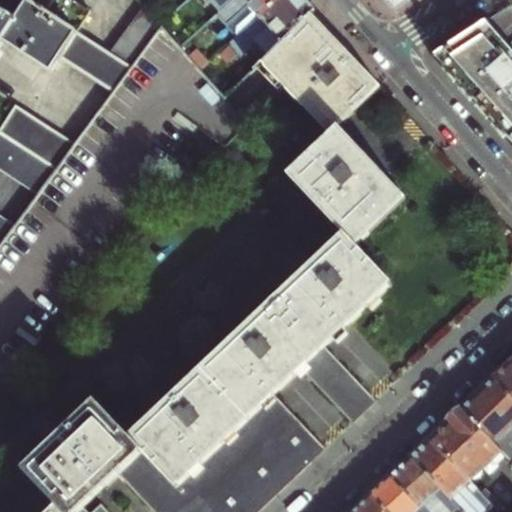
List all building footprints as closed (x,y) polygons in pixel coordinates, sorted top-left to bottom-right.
[(27,0),(0,0),(0,50),(6,42),(53,72),(62,58),(66,61),(115,92),(133,68),(111,53),(79,33),(27,0)] [(27,0),(79,33),(92,11),(75,0),(27,0)] [(209,0),(221,12),(234,0),(209,0)] [(234,0),(221,12),(217,15),(237,38),(280,0),(234,0)] [(280,0),(237,38),(228,46),(233,52),(237,47),(239,49),(247,42),(264,61),(310,15),(314,11),(304,0),(280,0)] [(384,0),(394,11),(410,0),(384,0)] [(111,53),(133,68),(162,29),(144,8),(111,53)] [(310,15),(264,61),(261,64),(328,135),(286,175),(341,234),(128,437),(94,402),(22,471),(55,508),(50,511),(102,511),(101,511),(88,511),(84,508),(107,486),(119,475),(155,511),(257,511),(325,448),(273,394),(287,381),(300,368),(353,422),(377,400),(325,345),(338,333),(391,282),(356,244),(405,197),(377,168),(338,127),(379,87),(346,52),(321,27),(310,15)] [(511,52),(485,22),(433,55),(473,99),(511,142),(511,52)] [(197,52),(189,59),(200,71),(208,64),(197,52)] [(16,107),(0,131),(58,170),(76,145),(16,107)] [(0,168),(40,194),(58,170),(0,131),(0,168)] [(0,217),(0,248),(15,227),(0,217)] [(511,360),(494,378),(511,396),(511,360)] [(511,396),(494,378),(482,389),(463,407),(497,443),(496,445),(509,458),(508,459),(511,463),(511,396)] [(450,419),(429,439),(464,475),(465,474),(474,471),(477,462),(478,461),(482,465),(498,449),(495,446),(496,445),(497,443),(463,407),(450,419)] [(464,475),(429,439),(423,445),(409,458),(456,507),(460,511),(490,511),(495,507),(464,475)] [(456,507),(409,458),(403,464),(390,476),(423,511),(459,511),(460,511),(456,507)] [(423,511),(390,476),(383,483),(371,494),(387,511),(423,511)] [(387,511),(371,494),(363,501),(351,511),(387,511)]
